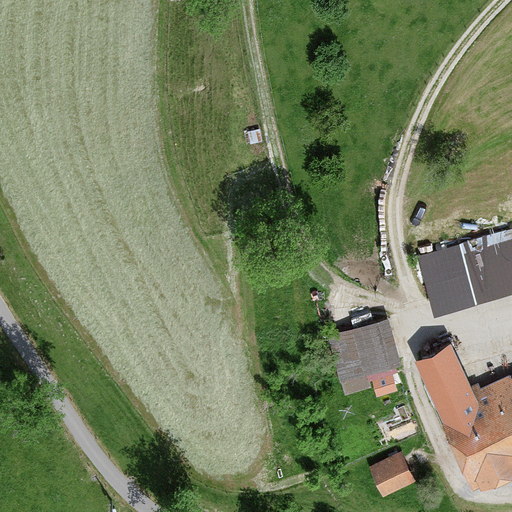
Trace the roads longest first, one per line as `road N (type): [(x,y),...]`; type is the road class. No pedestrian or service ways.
road 1 (track): [(511,4),(464,47),(402,152),(392,241),(415,331),(415,364),(461,476),(480,493),(511,491)]
road 2 (unclassified): [(151,511),(96,464),(0,312)]
